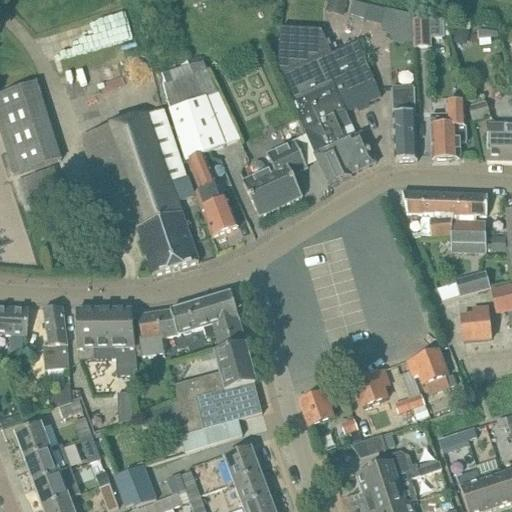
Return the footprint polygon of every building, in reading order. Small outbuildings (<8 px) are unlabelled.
[(444,21),(431,22),(431,21),(412,21),(414,49),(432,49),(432,40),(445,39),(444,21)] [(281,30),(278,74),(280,79),(292,105),(304,133),(309,130),(310,133),(305,135),(320,169),(329,187),(376,165),(362,135),(357,138),(352,126),(347,114),(368,104),(381,98),(369,72),(358,45),(332,57),(321,32),(281,30)] [(454,30),(451,43),(464,45),(466,33),(454,30)] [(203,64),(164,76),(163,76),(166,86),(162,88),(186,164),(189,163),(204,157),(240,141),(203,64)] [(0,95),(0,130),(15,176),(61,162),(36,84),(0,95)] [(395,163),(418,163),(415,92),(391,93),(395,163)] [(467,102),(472,123),(490,118),(486,104),(485,105),(483,98),(467,102)] [(431,142),(432,162),(460,162),(459,145),(467,145),(465,106),(447,107),(447,117),(431,118),(431,142)] [(83,137),(85,148),(104,208),(111,227),(125,222),(137,231),(154,278),(199,264),(193,245),(178,204),(194,198),(188,179),(189,178),(166,109),(83,137)] [(511,127),(492,127),(492,123),(488,123),(487,163),(511,163),(511,127)] [(243,184),(259,220),(302,199),(292,177),(308,170),(303,159),(295,144),(268,157),(274,170),(243,184)] [(197,197),(212,240),(238,229),(226,201),(224,202),(204,157),(190,163),(201,195),(197,197)] [(16,183),(26,210),(64,196),(54,170),(16,183)] [(423,221),(430,221),(431,195),(402,194),(407,216),(423,216),(423,221)] [(431,239),(451,238),(451,235),(486,236),(486,226),(472,225),(472,218),(487,219),(488,198),(431,195),(430,221),(431,239)] [(451,235),(451,238),(451,255),(486,256),(486,251),(490,251),(490,246),(486,246),(486,236),(451,235)] [(455,283),(459,299),(483,292),(478,276),(455,283)] [(511,288),(491,293),(496,317),(511,313),(511,288)] [(216,340),(220,353),(244,346),(246,345),(231,294),(171,312),(136,318),(143,340),(141,341),(144,358),(165,356),(162,341),(182,336),(205,332),(208,342),(216,340)] [(0,337),(28,339),(29,311),(0,310),(0,337)] [(474,317),(461,319),(464,344),(491,342),(488,310),(473,311),(474,317)] [(49,347),(43,347),(46,374),(69,371),(68,349),(66,338),(62,311),(43,311),(49,347)] [(117,378),(138,377),(132,312),(77,312),(77,332),(79,363),(116,361),(117,378)] [(244,346),(220,353),(215,355),(219,375),(173,388),(174,390),(179,406),(173,408),(177,419),(182,438),(223,427),(240,423),(243,422),(262,416),(262,415),(260,415),(253,386),(255,385),(249,360),(248,360),(244,346)] [(447,380),(448,380),(438,353),(408,364),(413,379),(420,376),(425,388),(426,387),(430,399),(450,391),(447,380)] [(361,403),(364,411),(388,401),(383,390),(389,387),(384,373),(354,384),(361,403)] [(70,389),(49,396),(50,413),(70,405),(70,389)] [(329,410),(335,407),(330,393),(300,404),(309,430),(328,423),(334,421),(329,410)] [(130,399),(116,399),(117,430),(131,424),(130,399)] [(420,400),(409,403),(414,415),(425,411),(420,400)] [(82,414),(78,403),(57,411),(61,423),(82,414)] [(409,403),(395,408),(398,420),(414,415),(409,403)] [(173,406),(141,419),(143,428),(177,419),(173,408),(173,406)] [(426,413),(413,417),(416,425),(429,422),(426,413)] [(74,424),(80,440),(92,435),(85,420),(74,424)] [(358,432),(354,420),(341,424),(345,436),(358,432)] [(509,429),(506,420),(497,423),(500,432),(509,429)] [(243,437),(240,423),(223,427),(182,438),(187,454),(243,437)] [(16,436),(25,461),(50,452),(41,427),(16,436)] [(474,431),(465,434),(468,443),(477,440),(474,431)] [(465,434),(456,437),(459,446),(468,443),(465,434)] [(92,435),(80,440),(90,466),(102,461),(92,435)] [(351,448),(362,462),(387,454),(382,437),(351,448)] [(50,452),(25,461),(34,486),(59,476),(71,472),(62,447),(50,452)] [(225,461),(234,486),(261,476),(251,451),(225,461)] [(358,476),(365,498),(412,483),(421,480),(419,472),(418,472),(417,467),(412,468),(410,462),(400,457),(386,461),(388,467),(373,471),(373,469),(369,471),(370,472),(358,476)] [(333,462),(328,464),(327,464),(330,471),(336,469),(333,462)] [(439,466),(419,472),(421,480),(431,478),(442,474),(439,466)] [(93,472),(99,490),(110,486),(104,468),(93,472)] [(113,479),(125,511),(134,507),(135,511),(158,503),(145,468),(113,479)] [(483,484),(482,484),(490,511),(491,511),(511,505),(502,477),(500,471),(480,477),(483,484)] [(490,511),(482,484),(478,473),(457,480),(467,511),(490,511)] [(191,474),(181,478),(187,495),(190,502),(200,498),(191,474)] [(511,474),(502,477),(511,505),(511,474)] [(34,486),(43,510),(69,501),(59,476),(34,486)] [(166,481),(173,500),(187,495),(181,478),(180,476),(166,481)] [(234,486),(243,510),(270,500),(261,476),(234,486)] [(369,511),(390,511),(405,508),(404,507),(410,505),(417,502),(412,483),(365,498),(369,511)] [(110,486),(99,490),(107,511),(116,511),(119,511),(110,486)] [(173,500),(155,507),(156,511),(173,511),(182,509),(183,511),(193,511),(190,502),(187,495),(173,500)] [(190,502),(193,511),(205,511),(200,498),(190,502)] [(274,511),(270,500),(243,510),(243,511),(274,511)] [(72,511),(69,501),(43,510),(44,511),(72,511)]
